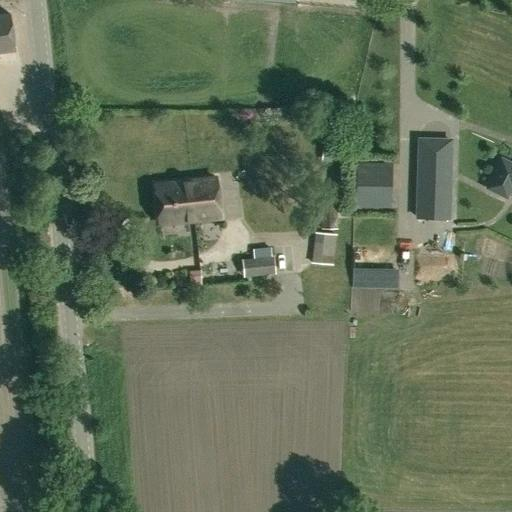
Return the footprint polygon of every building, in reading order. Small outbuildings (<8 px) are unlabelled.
[(0,15),(0,53),(15,51),(11,14),(0,15)] [(511,164),(501,159),(487,188),(505,197),(508,191),(511,193),(511,164)] [(417,218),(448,219),(449,163),(419,162),(417,218)] [(159,224),(220,218),(216,178),(155,185),(159,224)] [(322,201),(322,226),(336,226),(337,201),(322,201)] [(313,234),(310,264),(332,266),(335,236),(313,234)] [(242,277),(275,274),(273,256),(240,260),(242,277)] [(196,273),(196,286),(215,286),(215,274),(196,273)]
